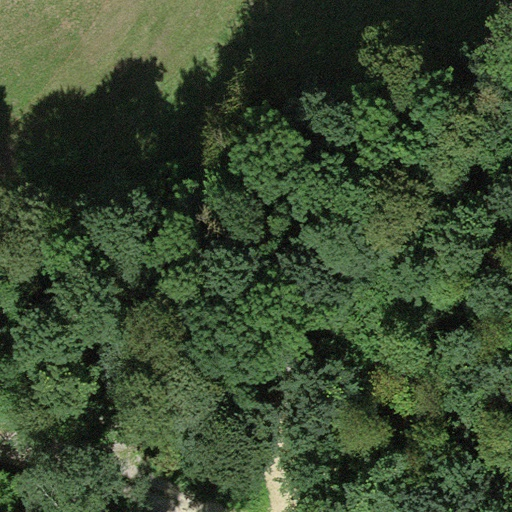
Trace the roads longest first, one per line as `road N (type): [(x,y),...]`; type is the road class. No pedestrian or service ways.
road 1 (track): [(511,157),(203,416),(83,458)]
road 2 (track): [(184,511),(83,458),(0,450)]
